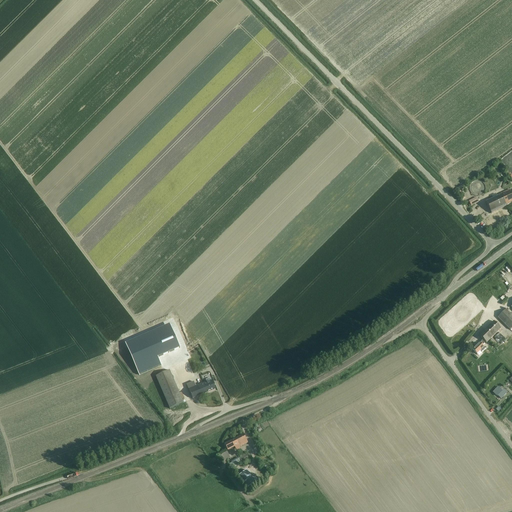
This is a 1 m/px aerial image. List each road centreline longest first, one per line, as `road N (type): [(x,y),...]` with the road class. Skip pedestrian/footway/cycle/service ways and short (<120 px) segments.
road 1 (unclassified): [(493,246),(253,0)]
road 2 (unclassified): [(511,446),(419,323)]
